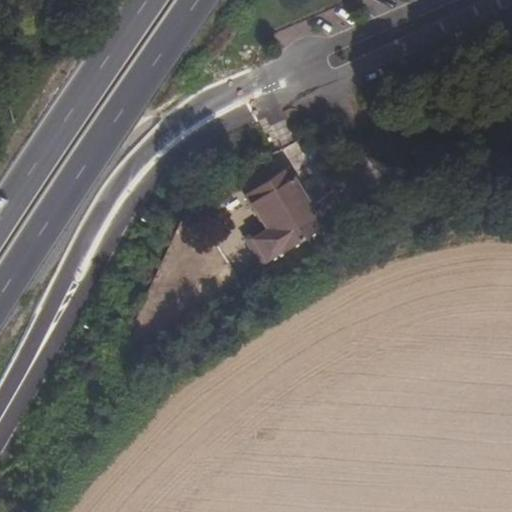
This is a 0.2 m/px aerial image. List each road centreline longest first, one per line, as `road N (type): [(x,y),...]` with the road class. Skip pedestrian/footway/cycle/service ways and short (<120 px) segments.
road 1 (tertiary): [(297,59),(196,108),(125,171),(66,274),(44,342)]
road 2 (tertiary): [(44,342),(117,224),(168,162),(192,141),(309,84)]
road 3 (primary): [(0,295),(192,0)]
road 4 (primary): [(149,0),(0,222)]
road 5 (tertiary): [(309,84),(504,0)]
road 6 (tertiary): [(439,0),(297,59)]
